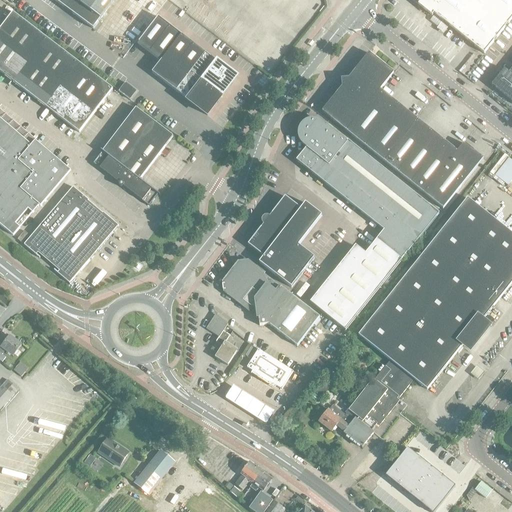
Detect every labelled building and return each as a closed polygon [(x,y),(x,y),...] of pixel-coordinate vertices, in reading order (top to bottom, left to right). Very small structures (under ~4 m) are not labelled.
[(54,0),(93,29),(100,20),(105,24),(123,0),(54,0)] [(411,0),(412,0),(432,17),(434,14),(443,4),(437,0),(411,0)] [(437,0),(443,4),(434,14),(484,54),(511,18),(511,0),(499,0),(490,12),(475,0),(437,0)] [(475,0),(490,12),(499,0),(475,0)] [(0,29),(0,44),(26,65),(46,38),(13,13),(0,29)] [(139,43),(150,52),(170,26),(158,17),(139,43)] [(162,61),(167,54),(182,35),(170,26),(150,52),(162,61)] [(167,54),(179,63),(193,44),(182,35),(167,54)] [(46,107),(59,90),(79,64),(46,38),(26,65),(13,82),(46,107)] [(0,72),(13,82),(26,65),(0,44),(0,72)] [(191,73),(205,53),(193,44),(179,63),(191,73)] [(205,53),(191,73),(201,81),(216,62),(205,53)] [(162,61),(152,73),(207,116),(222,97),(212,89),(201,81),(191,73),(179,63),(167,54),(162,61)] [(369,54),(357,68),(345,83),(370,103),(380,90),(394,74),(369,54)] [(201,81),(212,89),(226,70),(216,62),(201,81)] [(79,133),(93,116),(113,89),(79,64),(59,90),(46,107),(79,133)] [(212,89),(222,97),(237,78),(226,70),(212,89)] [(511,102),(511,76),(509,73),(509,74),(504,70),(492,86),(511,102)] [(136,92),(126,83),(119,92),(130,100),(136,92)] [(334,98),(358,118),(370,103),(345,83),(334,98)] [(347,132),(362,145),(396,103),(380,90),(370,103),(358,118),(347,132)] [(347,132),(358,118),(334,98),(322,112),(347,132)] [(362,145),(377,157),(411,115),(396,103),(362,145)] [(112,178),(154,123),(136,109),(94,164),(112,178)] [(0,225),(13,236),(20,228),(15,224),(28,209),(33,213),(39,206),(40,207),(64,180),(71,171),(0,111),(0,225)] [(377,157),(393,169),(426,127),(411,115),(377,157)] [(372,201),(394,219),(420,239),(439,214),(348,141),(346,144),(319,122),(314,121),(309,121),(304,124),(302,126),(303,133),(313,141),(306,149),(329,166),(350,184),(372,201)] [(173,137),(154,123),(112,178),(119,183),(118,185),(119,186),(119,187),(120,188),(121,188),(122,187),(123,187),(149,207),(158,195),(152,190),(140,181),(173,137)] [(408,182),(442,140),(426,127),(393,169),(408,182)] [(424,194),(457,152),(442,140),(408,182),(424,194)] [(464,144),(457,152),(424,194),(443,210),(483,159),(464,144)] [(296,161),(318,179),(329,166),(306,149),(296,161)] [(318,179),(340,196),(350,184),(329,166),(318,179)] [(350,184),(340,196),(362,214),(372,201),(350,184)] [(118,226),(103,213),(102,214),(88,201),(73,187),(24,245),(36,256),(38,253),(59,271),(57,274),(69,284),(118,226)] [(266,221),(299,246),(322,216),(305,203),(301,209),(285,197),(266,221)] [(373,380),(348,411),(366,425),(371,419),(377,424),(380,426),(400,401),(398,400),(414,379),(426,389),(457,346),(466,353),(490,324),(483,317),(511,279),(511,233),(498,223),(467,199),(358,336),(390,361),(385,368),(382,365),(377,371),(381,373),(374,381),(373,380)] [(362,214),(384,231),(394,219),(372,201),(362,214)] [(376,240),(401,260),(407,253),(408,254),(420,239),(394,219),(384,231),(376,240)] [(259,263),(275,276),(291,288),(314,258),(299,246),(266,221),(248,245),(264,257),(259,263)] [(29,235),(25,231),(18,240),(22,244),(29,235)] [(376,240),(365,254),(390,274),(401,260),(376,240)] [(340,265),(375,293),(390,274),(365,254),(355,246),(340,265)] [(254,314),(258,313),(259,326),(268,325),(297,347),(319,318),(262,273),(248,262),(239,264),(224,283),(224,284),(222,284),(223,291),(225,290),(225,292),(254,314)] [(340,265),(325,284),(360,312),(375,293),(340,265)] [(310,303),(327,316),(345,331),(360,312),(325,284),(310,303)] [(215,315),(206,329),(213,334),(219,337),(215,342),(222,347),(215,358),(228,366),(238,350),(226,342),(230,336),(223,332),(226,327),(229,323),(222,319),(215,315)] [(0,338),(0,360),(2,363),(6,358),(3,355),(5,352),(13,358),(22,345),(10,336),(5,343),(0,338)] [(252,346),(245,356),(250,359),(257,349),(252,346)] [(258,350),(247,368),(282,390),(293,372),(258,350)] [(0,410),(19,390),(7,380),(0,388),(0,410)] [(274,409),(234,384),(226,396),(266,422),(274,409)] [(332,433),(337,426),(345,415),(333,406),(329,410),(328,410),(319,422),(332,433)] [(371,432),(377,424),(371,419),(366,425),(348,411),(345,415),(337,426),(345,432),(343,434),(362,448),(374,434),(371,432)] [(99,451),(108,457),(119,464),(127,452),(107,439),(99,451)] [(397,462),(409,472),(420,458),(408,449),(397,462)] [(134,484),(149,496),(175,463),(161,451),(134,484)] [(341,468),(346,461),(341,458),(336,464),(341,468)] [(420,458),(409,472),(420,481),(431,468),(430,466),(420,458)] [(398,486),(409,472),(397,462),(386,476),(398,486)] [(250,482),(253,484),(262,472),(250,463),(241,475),(242,476),(235,485),(242,491),(250,482)] [(443,477),(431,468),(420,481),(432,491),(443,477)] [(256,492),(259,489),(263,492),(272,480),(262,472),(253,484),(250,488),(256,492)] [(420,481),(409,472),(398,486),(409,495),(420,481)] [(455,487),(443,477),(432,491),(444,500),(455,487)] [(409,495),(421,505),(432,491),(420,481),(409,495)] [(486,499),(492,491),(482,482),(475,491),(486,499)] [(430,511),(435,511),(444,500),(432,491),(421,505),(430,511)] [(249,509),(250,510),(253,511),(264,511),(273,501),(261,492),(249,509)] [(273,501),(265,511),(279,511),(283,507),(273,501)]
